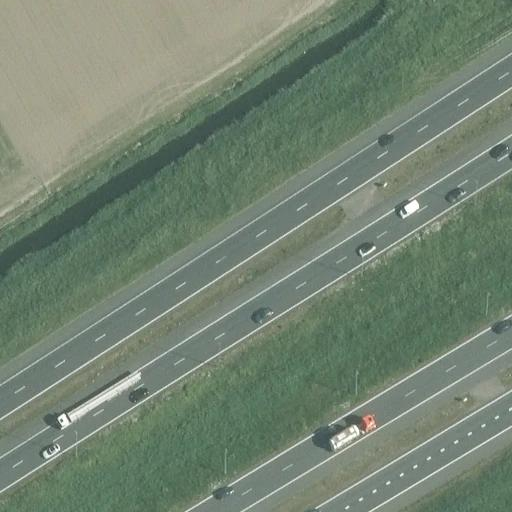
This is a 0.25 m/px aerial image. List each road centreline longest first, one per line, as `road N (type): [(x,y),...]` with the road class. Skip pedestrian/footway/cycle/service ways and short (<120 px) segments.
road 1 (motorway): [(511,70),(0,401)]
road 2 (motorway): [(511,151),(0,476)]
road 3 (motorway): [(215,511),(511,333)]
road 4 (motorway): [(339,511),(511,408)]
